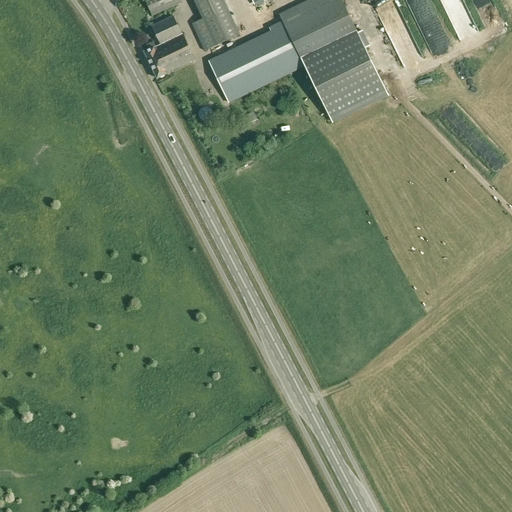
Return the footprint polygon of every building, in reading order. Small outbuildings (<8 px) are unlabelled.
[(182,2),(181,0),(148,0),(146,1),(153,15),(182,2)] [(196,0),(202,14),(204,18),(193,24),(205,49),(216,43),(238,33),(222,0),(196,0)] [(311,0),(281,15),(285,24),(209,61),(229,102),(305,65),(306,66),(330,117),(386,90),(361,39),(342,0),(311,0)] [(271,17),(276,11),(269,5),(264,12),(271,17)] [(147,44),(149,49),(145,51),(158,78),(167,73),(167,72),(196,58),(175,15),(153,25),(161,43),(156,45),(154,41),(147,44)] [(440,49),(446,46),(442,35),(436,37),(440,49)] [(405,63),(424,56),(419,39),(399,46),(405,63)] [(254,111),(248,113),(251,121),(258,119),(254,111)] [(274,140),(279,135),(272,128),(267,134),(274,140)]
